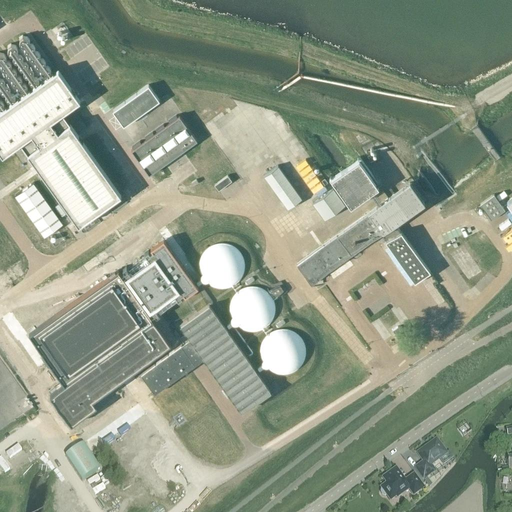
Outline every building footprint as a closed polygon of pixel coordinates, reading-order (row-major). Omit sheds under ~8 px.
[(0,150),(3,154),(20,141),(41,171),(79,224),(85,233),(101,221),(94,212),(105,205),(111,214),(127,203),(120,194),(62,112),(79,99),(58,69),(51,74),(50,73),(50,69),(48,66),(45,66),(45,65),(45,62),(43,59),(40,59),(39,58),(39,55),(37,52),(34,51),(34,50),(34,47),(32,44),(29,44),(28,43),(29,40),(27,37),(23,36),(22,35),(19,37),(20,38),(19,43),(22,46),(24,46),(25,47),(24,50),(27,53),(30,53),(30,54),(30,57),(32,60),(35,61),(36,62),(35,65),(37,68),(40,68),(41,69),(40,72),(43,75),(46,76),(47,77),(40,83),(38,81),(39,78),(36,74),(33,74),(33,73),(33,70),(31,67),(28,67),(27,66),(27,63),(25,60),(23,59),(22,59),(22,56),(20,53),(17,52),(17,51),(17,48),(15,45),(11,44),(10,43),(7,45),(8,47),(7,51),(10,54),(13,54),(13,55),(12,58),(15,61),(18,62),(18,65),(20,68),(23,69),(24,70),(23,73),(25,76),(28,76),(29,77),(28,80),(31,83),(34,84),(35,86),(28,91),(27,89),(27,86),(25,83),(22,82),(21,82),(22,79),(19,76),(16,75),(16,74),(16,71),(14,68),(11,68),(10,67),(11,64),(8,61),(6,61),(5,60),(6,57),(4,54),(0,52),(0,62),(1,63),(2,64),(1,67),(3,70),(6,70),(7,71),(6,74),(9,77),(11,77),(12,78),(12,81),(14,84),(17,85),(17,86),(17,89),(19,92),(22,92),(24,94),(16,99),(15,98),(15,94),(13,91),(10,91),(9,90),(10,87),(8,84),(4,84),(4,83),(4,80),(2,77),(0,76),(0,86),(0,87),(0,88),(0,90),(2,93),(5,93),(6,94),(5,97),(7,100),(11,101),(12,102),(5,108),(3,106),(4,103),(1,100),(0,99),(0,110),(0,111),(0,110),(0,150)] [(148,85),(113,110),(124,125),(159,100),(148,85)] [(179,115),(131,149),(149,174),(197,140),(179,115)] [(301,151),(284,133),(279,138),(295,156),(301,151)] [(291,159),(277,141),(272,145),(286,163),(291,159)] [(358,158),(330,178),(350,205),(378,185),(358,158)] [(295,176),(299,173),(293,164),(288,168),(295,176)] [(301,197),(278,165),(264,175),(287,207),(301,197)] [(214,185),(218,190),(232,181),(227,175),(214,185)] [(311,283),(380,233),(394,223),(424,202),(409,181),(296,262),(311,283)] [(62,223),(33,182),(14,195),(44,236),(62,223)] [(324,220),(345,205),(332,188),(312,203),(324,220)] [(480,204),(491,219),(504,209),(493,194),(480,204)] [(311,212),(301,217),(306,227),(297,231),(303,243),(322,234),(311,212)] [(394,223),(380,233),(386,241),(385,242),(414,282),(430,272),(401,231),(400,231),(394,223)] [(124,270),(120,273),(117,270),(29,333),(64,382),(50,392),(71,422),(96,404),(94,401),(172,345),(151,316),(154,313),(156,315),(160,312),(156,306),(174,294),(178,300),(182,297),(180,295),(183,293),(184,296),(198,286),(163,238),(150,247),(152,250),(150,252),(148,249),(144,252),(149,259),(131,271),(127,265),(123,268),(124,270)] [(245,270),(245,265),(244,261),(243,256),(241,253),(238,249),(235,246),(231,244),(226,243),(222,242),(218,243),(213,244),(209,246),(206,249),(203,253),(201,257),(200,261),(199,265),(200,270),(201,274),(203,278),(206,281),(209,284),(213,286),(218,288),(222,288),(227,288),(231,286),(235,284),(238,281),(241,278),(243,274),(245,270)] [(275,313),(275,308),(275,304),(274,300),(272,296),(269,292),(265,289),(261,287),(257,286),(253,285),(248,286),(244,287),(240,289),(236,292),(233,296),(231,300),(230,304),(230,308),(230,313),(231,317),(233,321),(236,324),(240,327),(244,329),(248,331),(252,331),(257,331),(261,329),(265,327),(269,324),(272,321),(274,317),(275,313)] [(204,357),(201,359),(239,412),(270,390),(209,304),(180,324),(190,338),(204,357)] [(305,356),(306,351),(305,347),(304,342),(302,339),(299,335),(296,332),(292,330),(287,329),(283,328),(278,329),(274,330),(270,332),(267,335),(264,338),(262,342),(260,347),(260,351),(260,356),(262,360),(264,364),(267,367),(270,370),(274,372),(278,374),(283,374),(287,374),(292,372),(296,370),(299,367),(302,364),(304,360),(305,356)] [(204,357),(190,338),(141,373),(155,392),(201,359),(204,357)] [(25,397),(15,404),(22,415),(33,408),(25,397)] [(34,431),(17,445),(22,450),(26,447),(35,457),(44,449),(36,440),(39,437),(34,431)] [(424,462),(416,468),(423,479),(434,471),(430,466),(446,454),(440,446),(440,445),(438,441),(437,441),(436,440),(428,447),(427,446),(427,447),(424,449),(417,454),(424,462)] [(381,491),(381,493),(381,494),(383,496),(385,496),(387,495),(390,500),(396,496),(397,498),(409,489),(413,495),(423,488),(414,476),(405,482),(396,470),(383,478),(387,484),(382,488),(382,489),(381,491)]
